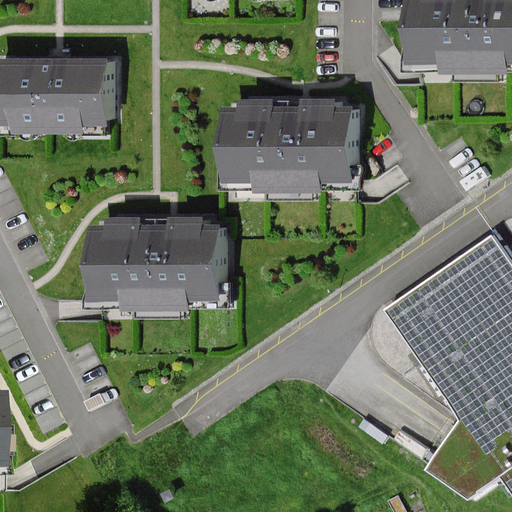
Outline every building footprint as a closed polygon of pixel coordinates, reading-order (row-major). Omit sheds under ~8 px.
[(511,0),(423,0),(424,60),(511,58),(511,0)] [(122,58),(6,57),(5,128),(121,130),(122,58)] [(367,107),(238,106),(238,178),(366,179),(367,107)] [(228,227),(111,225),(111,297),(227,298),(228,227)] [(511,248),(501,233),(396,307),(471,418),(437,467),(478,497),(511,475),(511,248)]
